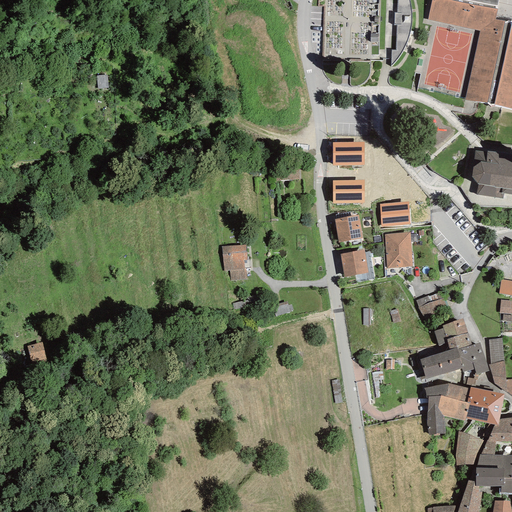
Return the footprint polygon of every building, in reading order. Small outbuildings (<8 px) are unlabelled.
[(511,23),(509,21),(504,22),(504,21),(495,20),(498,0),(431,0),(428,20),(480,31),(465,99),(487,103),(490,106),(494,104),(511,108),(511,23)] [(332,142),(333,165),(364,165),(364,142),(332,142)] [(478,184),(477,195),(503,199),(504,194),(511,194),(511,154),(487,151),(487,152),(475,151),(474,167),(473,168),(472,177),(477,184),(478,184)] [(434,173),(451,182),(460,164),(444,156),(434,173)] [(332,181),(333,204),(364,203),(364,180),(332,181)] [(379,204),(381,227),(410,225),(408,202),(379,204)] [(335,219),(338,243),(362,238),(358,215),(335,219)] [(410,233),(385,234),(387,268),(412,266),(410,242),(410,234),(410,233)] [(245,245),(222,247),(224,271),(230,271),(230,280),(246,279),(245,269),(244,269),(243,261),(247,261),(247,252),(246,252),(245,245)] [(340,254),(344,277),(368,273),(364,250),(340,254)] [(511,281),(501,280),(499,294),(511,295),(511,281)] [(428,296),(416,300),(418,308),(426,321),(448,312),(443,298),(442,298),(439,293),(428,297),(428,296)] [(511,305),(511,300),(500,300),(500,313),(511,314),(511,305)] [(467,333),(463,319),(442,326),(443,328),(434,331),(438,346),(447,343),(446,339),(467,333)] [(457,347),(457,349),(471,345),(467,333),(446,339),(447,343),(449,350),(457,347)] [(504,361),(502,339),(488,340),(491,364),(504,361)] [(43,340),(28,344),(32,360),(47,356),(43,340)] [(462,372),(474,369),(476,373),(476,374),(478,374),(489,371),(479,342),(471,345),(457,349),(463,368),(461,368),(462,372)] [(449,350),(420,360),(426,379),(461,368),(463,368),(457,349),(457,347),(449,350)] [(511,395),(511,379),(506,380),(504,361),(491,364),(489,365),(494,384),(511,395)] [(476,380),(476,379),(473,379),(468,378),(466,384),(474,386),(476,380)] [(427,423),(429,435),(445,434),(444,417),(465,421),(466,418),(469,403),(467,403),(470,389),(447,383),(424,388),(426,398),(428,398),(427,423)] [(504,394),(470,387),(470,389),(467,403),(469,403),(466,418),(494,425),(498,425),(499,419),(504,394)] [(488,441),(511,441),(511,418),(501,419),(499,419),(498,425),(494,425),(493,427),(488,441)] [(457,457),(457,468),(468,467),(479,444),(462,437),(457,457)] [(487,441),(481,455),(511,455),(511,441),(488,441),(487,441)] [(476,482),(476,486),(479,486),(501,486),(504,486),(503,479),(511,478),(511,455),(481,455),(480,455),(476,468),(476,482)] [(501,486),(501,492),(511,492),(511,478),(503,479),(504,486),(501,486)] [(476,482),(468,481),(457,511),(479,511),(482,492),(479,492),(479,486),(476,486),(476,482)] [(511,511),(509,501),(495,501),(492,511),(511,511)]
